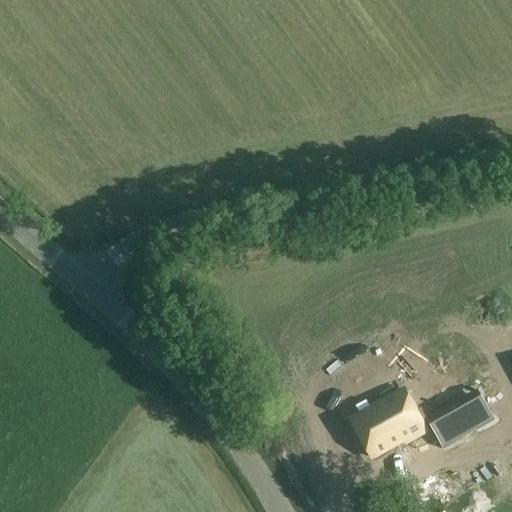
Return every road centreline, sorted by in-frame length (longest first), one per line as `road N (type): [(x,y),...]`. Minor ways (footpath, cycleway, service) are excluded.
road 1 (unclassified): [(511,154),(149,234),(81,281)]
road 2 (unclassified): [(279,511),(181,375),(81,281)]
